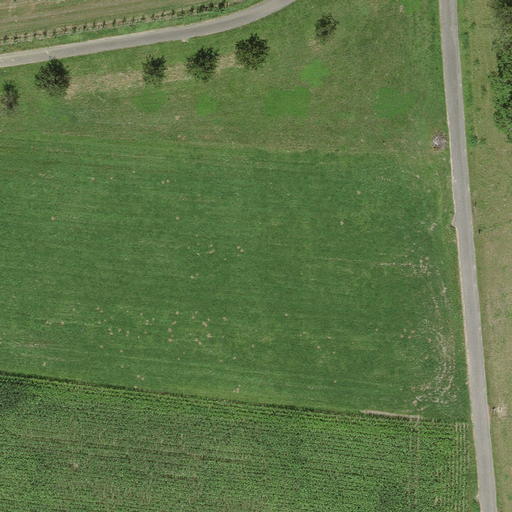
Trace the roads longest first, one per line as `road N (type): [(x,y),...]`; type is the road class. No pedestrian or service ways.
road 1 (track): [(448,0),(489,511)]
road 2 (track): [(0,66),(208,33),(292,0)]
